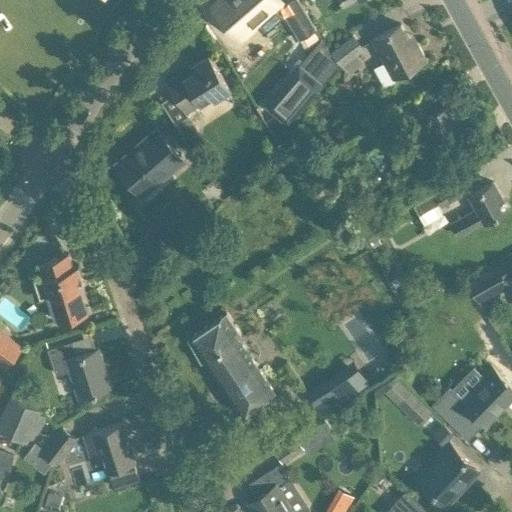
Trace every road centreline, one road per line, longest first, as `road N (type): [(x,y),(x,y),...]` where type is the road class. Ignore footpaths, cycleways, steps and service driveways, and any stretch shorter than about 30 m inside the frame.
road 1 (residential): [(194,511),(113,262),(47,161)]
road 2 (tertiary): [(47,161),(155,0)]
